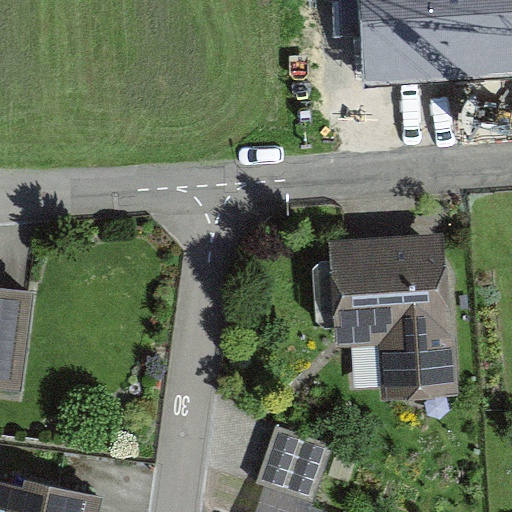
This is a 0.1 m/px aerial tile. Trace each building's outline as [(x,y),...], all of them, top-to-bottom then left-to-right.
[(511,69),(511,0),(364,0),(370,80),(511,69)] [(463,399),(454,240),(341,246),(347,344),(390,342),(394,403),(463,399)] [(0,384),(18,387),(30,291),(0,287),(0,384)] [(334,445),(276,426),(257,483),(314,502),(334,445)] [(65,511),(69,490),(0,478),(0,511),(65,511)]
